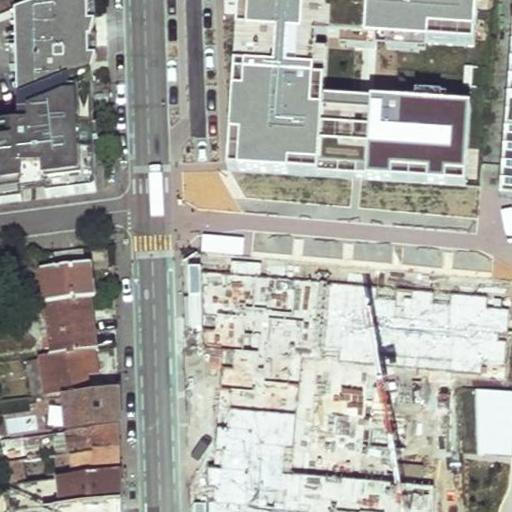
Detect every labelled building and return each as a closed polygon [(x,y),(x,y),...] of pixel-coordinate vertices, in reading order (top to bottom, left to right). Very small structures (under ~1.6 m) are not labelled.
[(0,205),(21,203),(21,190),(45,187),(47,200),(94,194),(96,193),(95,169),(88,0),(55,0),(16,14),(16,102),(0,108),(0,205)] [(0,0),(0,19),(16,14),(55,0),(0,0)] [(475,48),(477,0),(238,0),(228,176),(472,190),(477,106),(328,97),(329,72),(317,75),(319,39),(475,48)] [(511,39),(503,157),(511,157),(511,39)] [(511,157),(503,157),(500,200),(511,201),(511,157)] [(21,203),(47,200),(45,187),(21,190),(21,203)] [(243,237),(201,233),(200,250),(243,254),(243,237)] [(86,271),(83,251),(44,255),(45,259),(50,259),(51,269),(43,270),(47,303),(78,300),(91,298),(96,298),(92,271),(86,271)] [(509,296),(206,277),(201,353),(224,354),(217,469),(209,471),(206,511),(437,511),(439,485),(296,476),(303,362),(504,374),(509,296)] [(93,318),(91,298),(78,300),(82,320),(93,318)] [(82,320),(78,300),(47,303),(41,304),(45,327),(52,326),(56,356),(91,352),(98,351),(93,318),(82,320)] [(91,352),(56,356),(29,359),(35,398),(80,393),(79,377),(87,375),(94,374),(91,352)] [(88,392),(87,375),(79,377),(80,393),(88,392)] [(511,395),(479,389),(476,412),(511,415),(511,395)] [(118,411),(118,393),(49,400),(50,410),(67,408),(69,428),(62,428),(62,436),(119,429),(118,411)] [(511,415),(476,412),(478,440),(511,438),(511,415)] [(119,429),(62,436),(54,436),(56,457),(120,449),(119,436),(119,429)] [(511,438),(478,440),(482,454),(511,457),(511,438)] [(7,463),(20,462),(17,441),(1,443),(3,457),(4,463),(7,463)] [(56,457),(55,457),(58,481),(120,474),(120,462),(120,449),(56,457)] [(27,485),(24,461),(20,462),(7,463),(12,486),(27,485)] [(12,486),(7,463),(4,463),(0,463),(0,487),(7,487),(12,486)] [(120,474),(58,481),(27,485),(12,486),(7,487),(9,508),(5,509),(4,511),(16,511),(17,511),(121,502),(120,474)]
